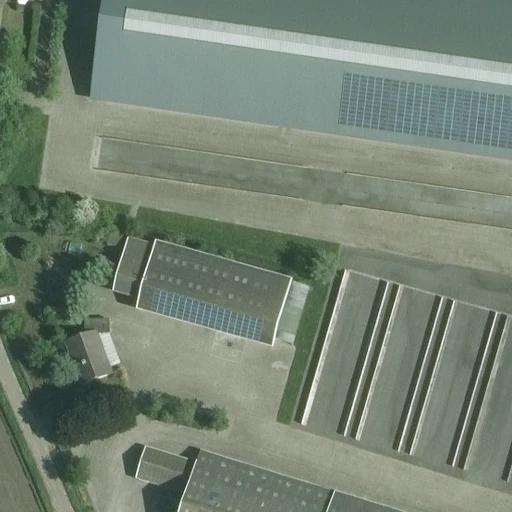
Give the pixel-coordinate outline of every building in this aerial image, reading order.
[(511,10),(441,0),(110,0),(97,95),(96,98),(511,158),(511,10)] [(128,159),(132,134),(110,130),(106,155),(128,159)] [(233,180),(311,193),(316,165),(290,161),(289,167),(270,164),(268,175),(258,174),(260,159),(244,156),(244,153),(214,148),(207,190),(230,194),(233,180)] [(511,239),(437,227),(432,255),(511,267),(511,239)] [(123,239),(108,235),(97,267),(112,272),(123,239)] [(140,304),(218,326),(234,268),(156,246),(155,250),(128,243),(115,291),(141,299),(140,304)] [(218,326),(140,304),(137,312),(273,350),(275,341),(294,346),(309,289),(290,284),(234,268),(218,326)] [(84,321),(85,338),(66,345),(81,387),(112,375),(97,335),(109,335),(109,320),(84,321)] [(382,511),(200,456),(197,466),(145,450),(136,481),(188,497),(182,511),(382,511)]
